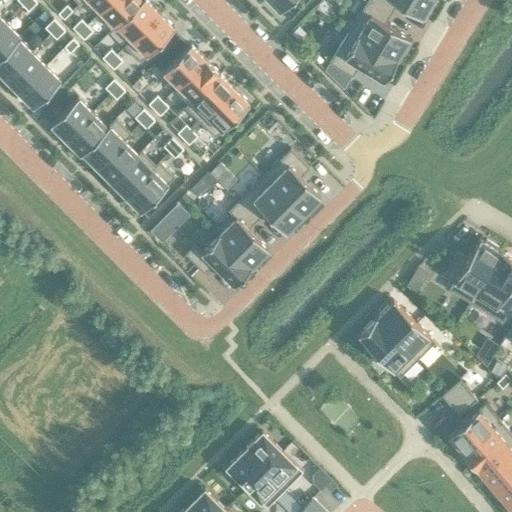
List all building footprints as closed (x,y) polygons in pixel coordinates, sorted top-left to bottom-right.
[(28,10),(37,1),(35,0),(26,0),(22,4),(28,10)] [(110,0),(89,0),(99,10),(100,11),(110,0)] [(110,0),(100,11),(99,10),(96,13),(111,29),(117,24),(116,24),(140,0),(110,0)] [(147,0),(140,0),(116,24),(117,24),(130,38),(131,39),(159,11),(147,0)] [(269,0),(279,10),(289,0),(269,0)] [(371,0),(366,0),(349,29),(396,58),(409,37),(385,22),(391,12),(371,0)] [(371,0),(391,12),(397,2),(422,17),(431,0),(371,0)] [(66,4),(58,12),(64,18),(72,10),(66,4)] [(174,27),(159,11),(131,39),(130,38),(124,45),(140,61),(174,27)] [(53,18),(45,27),(50,32),(59,24),(53,18)] [(81,18),(72,27),(78,32),(86,24),(81,18)] [(0,26),(0,54),(18,36),(18,37),(20,35),(6,21),(0,26)] [(56,38),(65,29),(59,24),(50,32),(56,38)] [(78,32),(83,38),(92,30),(86,24),(78,32)] [(383,80),(396,58),(349,29),(329,62),(352,75),(358,65),(383,80)] [(32,50),(18,37),(18,36),(0,54),(0,72),(5,78),(32,50)] [(70,52),(78,43),(72,37),(64,46),(70,52)] [(162,70),(177,84),(178,85),(205,58),(190,43),(162,70)] [(110,48),(102,56),(107,62),(116,54),(110,48)] [(46,64),(32,50),(5,78),(18,91),(46,64)] [(107,62),(113,68),(122,59),(116,54),(107,62)] [(188,102),(189,103),(219,72),(205,58),(178,85),(177,84),(173,88),(188,102)] [(60,78),(46,64),(18,91),(33,106),(60,78)] [(184,105),(200,121),(234,87),(219,72),(189,103),(188,102),(184,105)] [(113,78),(105,87),(110,92),(119,84),(113,78)] [(116,98),(125,90),(119,84),(110,92),(116,98)] [(249,102),(234,87),(200,121),(215,136),(249,102)] [(157,94),(148,103),(154,109),(162,100),(157,94)] [(50,123),(65,138),(92,111),(77,95),(50,123)] [(154,109),(160,114),(168,106),(162,100),(154,109)] [(143,108),(134,116),(140,122),(149,113),(143,108)] [(107,125),(92,111),(65,138),(80,153),(82,151),(81,151),(107,126),(107,125)] [(146,128),(154,119),(149,113),(140,122),(146,128)] [(115,117),(107,125),(107,126),(81,151),(82,151),(96,166),(124,139),(131,133),(115,117)] [(185,123),(177,132),(183,137),(191,129),(185,123)] [(183,137),(188,143),(197,135),(191,129),(183,137)] [(172,137),(163,145),(169,151),(177,142),(172,137)] [(137,152),(124,139),(96,166),(111,180),(138,153),(137,152)] [(174,157),(183,148),(177,142),(169,151),(174,157)] [(290,147),(264,174),(303,213),(321,196),(300,175),(309,166),(290,147)] [(141,149),(137,152),(138,153),(111,180),(125,195),(156,164),(155,163),(141,149)] [(158,160),(155,163),(156,164),(125,195),(140,210),(174,176),(158,160)] [(285,231),(303,213),(264,174),(237,200),(256,219),(265,210),(285,231)] [(248,227),(256,219),(237,200),(228,209),(231,212),(214,230),(217,233),(218,233),(251,265),(268,248),(248,227)] [(178,205),(151,232),(161,242),(188,215),(178,205)] [(233,283),(251,265),(218,233),(217,233),(201,249),(195,242),(184,252),(203,271),(212,262),(233,283)] [(448,288),(469,301),(501,249),(479,236),(467,256),(456,250),(442,273),(452,280),(448,288)] [(511,279),(511,256),(501,249),(469,301),(502,321),(511,304),(511,283),(510,283),(511,279)] [(393,298),(375,316),(417,358),(435,341),(393,298)] [(399,376),(417,358),(375,316),(357,334),(379,355),(376,358),(388,370),(390,367),(399,376)] [(504,372),(496,381),(502,386),(510,378),(504,372)] [(442,394),(450,403),(468,389),(460,379),(442,394)] [(476,398),(468,389),(450,403),(458,413),(476,398)] [(486,402),(447,435),(462,452),(500,419),(486,402)] [(462,452),(476,469),(511,437),(511,432),(500,419),(462,452)] [(302,470),(261,430),(244,448),(284,488),(302,470)] [(511,437),(476,469),(490,485),(511,466),(511,437)] [(284,488),(244,448),(226,465),(267,506),(284,488)] [(326,472),(319,465),(312,473),(313,481),(321,488),(332,478),(326,472)] [(511,494),(511,466),(490,485),(504,502),(511,494)] [(227,511),(204,488),(186,507),(191,511),(227,511)] [(327,511),(312,497),(302,506),(307,511),(327,511)]
